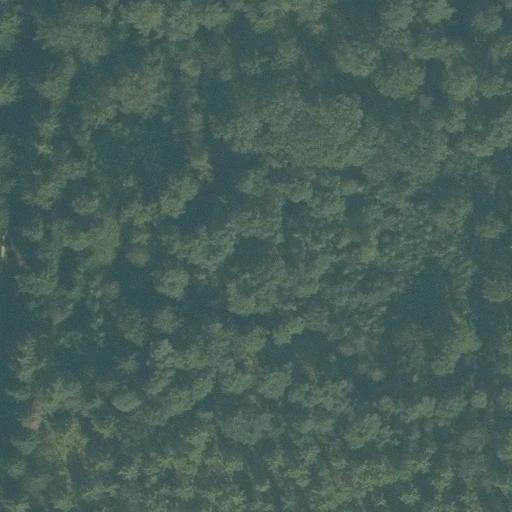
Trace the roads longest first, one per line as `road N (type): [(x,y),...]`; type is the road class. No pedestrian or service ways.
road 1 (track): [(511,447),(0,410)]
road 2 (track): [(11,0),(0,154)]
